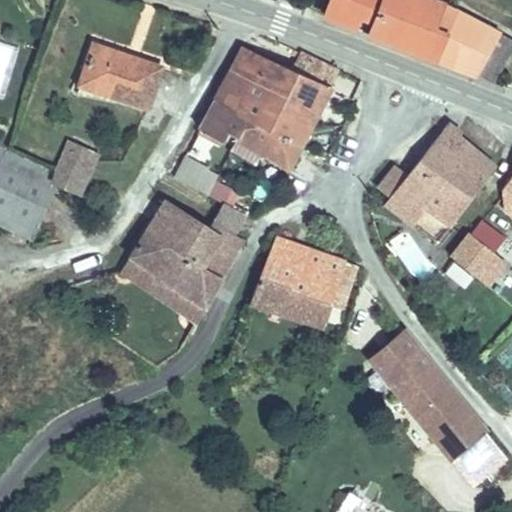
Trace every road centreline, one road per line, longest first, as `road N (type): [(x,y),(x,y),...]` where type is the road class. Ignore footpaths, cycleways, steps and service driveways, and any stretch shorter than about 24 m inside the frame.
road 1 (unclassified): [(511,445),(399,300),(356,222),(348,187),(408,73)]
road 2 (residential): [(241,9),(114,220),(34,256),(0,256)]
road 3 (tertiary): [(408,73),(241,9)]
